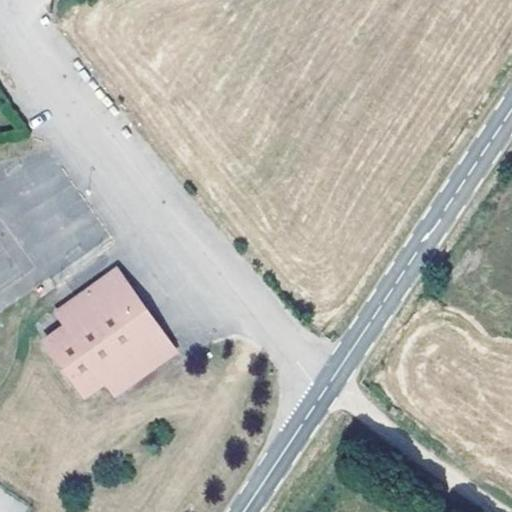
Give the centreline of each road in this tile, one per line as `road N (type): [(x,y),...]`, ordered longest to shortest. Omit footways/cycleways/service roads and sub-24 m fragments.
road 1 (residential): [(323,392),(37,67),(0,6)]
road 2 (secondary): [(511,112),(323,392)]
road 3 (track): [(330,381),(504,511)]
road 4 (secondary): [(323,392),(244,511)]
